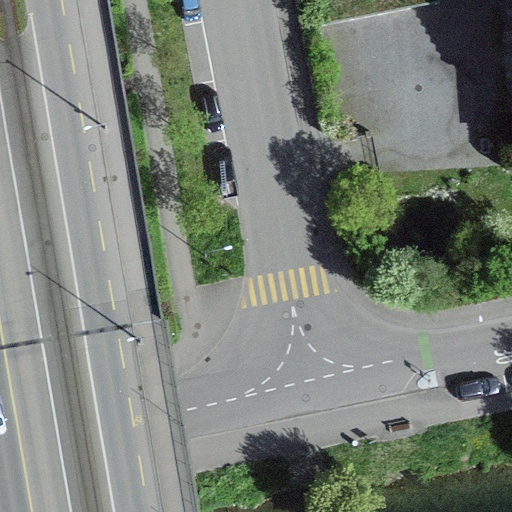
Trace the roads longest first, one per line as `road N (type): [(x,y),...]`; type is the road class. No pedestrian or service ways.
road 1 (primary): [(135,511),(49,0)]
road 2 (residential): [(302,364),(229,0)]
road 3 (residential): [(302,364),(239,397),(0,441)]
road 4 (residential): [(511,337),(372,364),(302,364)]
road 5 (primary): [(0,323),(31,511)]
